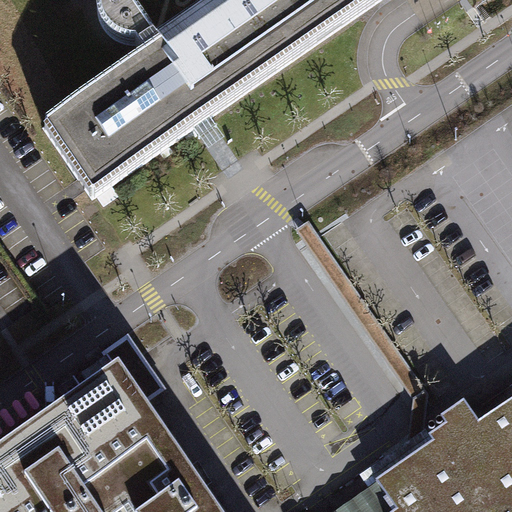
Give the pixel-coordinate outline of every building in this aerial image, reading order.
[(144,55),(43,124),(91,194),(375,0),(224,0),(158,46),(144,55)] [(158,46),(128,0),(96,0),(95,13),(100,31),(107,40),(122,46),(136,47),(144,55),(158,46)] [(348,0),(364,22),(446,0),(348,0)] [(205,511),(115,381),(0,461),(0,511),(205,511)] [(463,411),(413,451),(422,459),(457,511),(511,511),(511,401),(479,423),(463,411)] [(456,511),(422,459),(365,496),(376,511),(456,511)]
